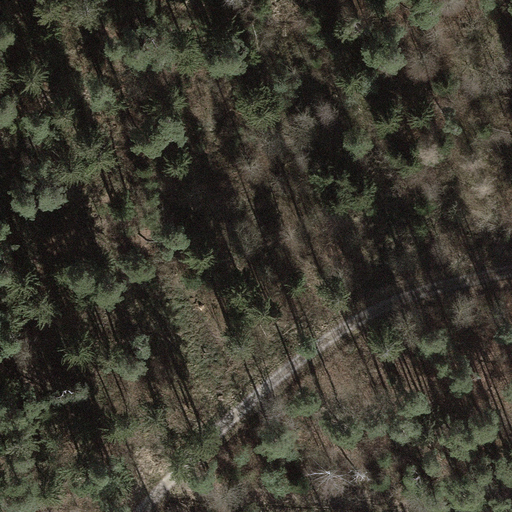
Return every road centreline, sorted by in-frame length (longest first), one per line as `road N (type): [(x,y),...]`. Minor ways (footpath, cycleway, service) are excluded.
road 1 (track): [(511,267),(401,297),(305,351),(168,477),(141,511)]
road 2 (track): [(504,511),(168,477)]
